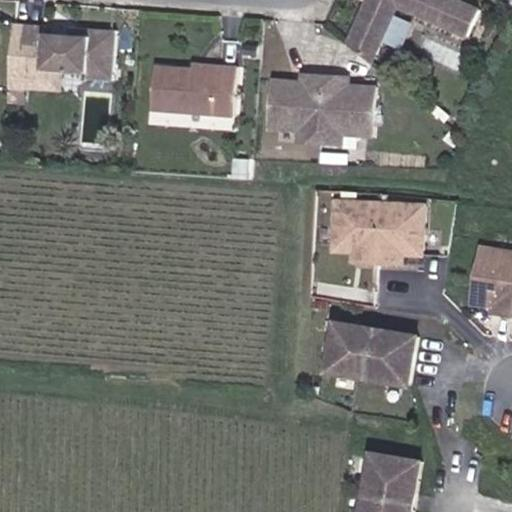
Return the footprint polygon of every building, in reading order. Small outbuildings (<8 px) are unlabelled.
[(451,0),(374,0),(352,48),(375,67),(401,8),(471,40),(483,14),(451,0)] [(16,28),(12,91),(26,93),(27,86),(44,87),(45,74),(64,75),(89,77),(88,83),(114,84),(117,36),(81,33),(80,40),(48,38),(48,31),(16,28)] [(220,77),(220,70),(194,69),(194,75),(220,77)] [(238,71),(220,70),(220,77),(194,75),(157,73),(154,116),(235,121),(238,71)] [(63,95),(64,75),(45,74),(44,87),(27,86),(26,93),(63,95)] [(312,87),(277,85),(276,87),(274,133),(302,135),(302,144),(346,148),(347,138),(376,140),(378,91),(343,89),(343,81),(313,79),(312,87)] [(419,200),(329,195),(327,245),(345,246),(346,252),(355,253),(355,257),(384,259),(385,254),(396,255),(396,249),(415,250),(419,200)] [(511,251),(490,246),(476,298),(495,302),(502,304),(501,311),(511,313),(511,251)] [(502,304),(495,302),(493,309),(501,311),(502,304)] [(370,335),(372,322),(341,315),(330,366),(411,381),(420,332),(389,325),(387,338),(370,335)] [(389,325),(372,322),(370,335),(387,338),(389,325)] [(414,511),(416,501),(404,499),(406,485),(419,488),(425,453),(376,443),(363,511),(414,511)] [(404,499),(416,501),(419,488),(406,485),(404,499)]
